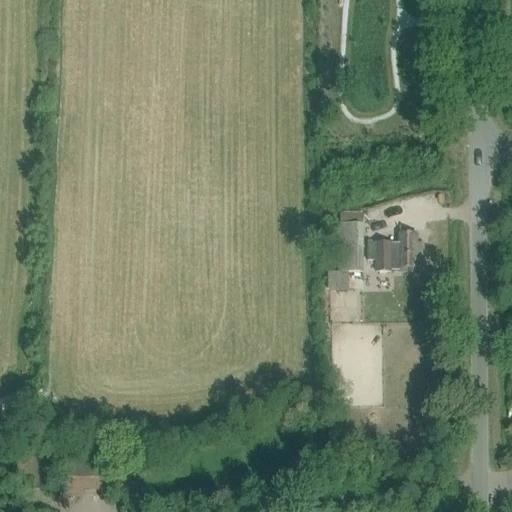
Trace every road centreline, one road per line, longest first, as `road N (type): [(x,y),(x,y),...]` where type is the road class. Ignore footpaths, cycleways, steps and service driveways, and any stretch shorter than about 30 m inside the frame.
road 1 (unclassified): [(481,511),(477,155)]
road 2 (unclassified): [(477,155),(476,0)]
